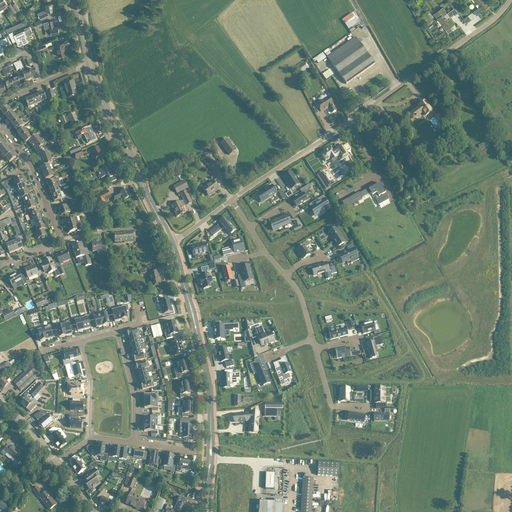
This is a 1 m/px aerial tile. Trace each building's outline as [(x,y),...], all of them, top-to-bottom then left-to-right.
[(490,5),(486,0),(473,0),(477,4),(480,2),(482,5),(474,11),(477,16),(490,5)] [(10,3),(8,5),(13,13),(16,12),(10,3)] [(49,15),(47,11),(54,10),(52,3),(45,5),(46,9),(37,13),(40,19),(49,15)] [(445,29),(448,33),(451,32),(451,31),(451,30),(451,29),(450,27),(455,24),(443,7),(433,14),(443,26),(445,25),(447,28),(445,29)] [(451,11),(454,16),(459,13),(455,7),(451,11)] [(48,22),(43,23),(46,33),(50,32),(51,35),(59,33),(57,27),(54,28),(52,21),(48,22)] [(12,32),(8,33),(10,38),(14,36),(16,41),(18,46),(23,44),(28,42),(26,37),(27,36),(26,34),(32,32),(29,27),(24,29),(24,30),(13,35),(12,32)] [(375,64),(360,43),(356,37),(327,58),(346,84),(375,64)] [(64,43),(55,45),(58,56),(67,54),(66,54),(65,54),(64,50),(65,50),(64,43)] [(324,60),(323,58),(319,62),(323,66),(329,60),(326,58),(324,60)] [(309,67),(305,62),(295,68),(298,72),(299,71),(300,73),(309,67)] [(8,67),(5,68),(8,75),(11,73),(10,71),(13,70),(10,64),(7,65),(8,67)] [(38,77),(34,69),(29,71),(33,79),(38,77)] [(33,79),(29,71),(22,75),(23,76),(27,85),(29,84),(28,81),(33,79)] [(23,76),(17,79),(20,86),(24,85),(25,86),(27,85),(23,76)] [(20,86),(17,79),(11,81),(15,90),(17,89),(16,88),(20,86)] [(15,90),(11,81),(9,82),(8,82),(4,80),(2,81),(4,86),(5,86),(8,92),(12,90),(12,91),(15,90)] [(72,80),(64,82),(66,90),(65,90),(68,99),(78,96),(75,87),(74,87),(72,80)] [(47,100),(43,93),(37,95),(40,103),(47,100)] [(457,93),(449,97),(452,103),(460,99),(457,93)] [(40,103),(37,95),(31,98),(34,105),(40,103)] [(336,110),(328,97),(327,98),(325,95),(323,96),(322,96),(320,97),(320,98),(318,100),(320,103),(316,105),(321,113),(328,109),(331,114),(336,110)] [(34,105),(31,98),(25,100),(28,108),(34,105)] [(432,111),(425,101),(420,105),(421,104),(422,105),(410,114),(414,119),(423,113),(425,116),(432,111)] [(11,111),(7,106),(0,111),(3,114),(1,115),(3,117),(11,111)] [(11,111),(3,117),(4,119),(6,118),(9,121),(15,116),(11,111)] [(79,123),(75,113),(68,116),(68,117),(65,118),(64,116),(61,117),(64,125),(70,122),(71,126),(79,123)] [(19,121),(15,116),(9,121),(11,124),(10,125),(11,127),(19,121)] [(23,126),(19,121),(11,127),(13,129),(14,128),(17,131),(23,126)] [(28,133),(24,128),(18,132),(20,136),(19,137),(21,139),(28,133)] [(92,133),(90,129),(76,136),(78,140),(84,137),(87,144),(95,140),(94,140),(90,134),(92,133)] [(32,138),(28,133),(21,139),(22,140),(23,139),(26,143),(28,141),(32,138)] [(32,146),(40,139),(38,136),(37,137),(35,135),(32,138),(28,141),(32,146)] [(43,153),(40,149),(44,147),(41,143),(42,142),(40,139),(32,146),(36,151),(38,155),(43,153)] [(227,139),(220,144),(230,156),(236,151),(227,139)] [(488,142),(479,146),(481,151),(490,147),(488,142)] [(324,153),(321,155),(325,162),(330,158),(331,161),(336,157),(339,155),(342,159),(348,155),(341,145),(335,149),(336,150),(333,151),(331,148),(327,151),(327,150),(323,152),(324,153)] [(101,152),(98,147),(91,151),(93,156),(93,157),(94,160),(93,161),(92,161),(92,163),(92,164),(93,165),(95,164),(105,159),(102,152),(101,152)] [(5,157),(13,151),(12,149),(10,151),(7,148),(1,153),(5,158),(5,157)] [(202,159),(210,169),(216,165),(210,156),(214,153),(211,149),(203,155),(205,157),(202,159)] [(487,150),(481,153),(483,158),(489,155),(487,150)] [(15,153),(13,151),(5,157),(5,158),(9,163),(16,158),(13,154),(15,153)] [(83,156),(81,151),(73,154),(75,159),(83,156)] [(49,154),(48,154),(47,152),(43,153),(38,155),(40,161),(50,157),(49,154)] [(51,161),(50,157),(40,161),(43,167),(48,165),(51,164),(50,161),(51,161)] [(51,171),(48,165),(43,167),(41,167),(42,171),(41,172),(41,174),(51,171)] [(106,170),(105,167),(97,172),(101,179),(107,175),(109,179),(110,179),(112,183),(117,180),(115,176),(117,175),(112,167),(106,170)] [(53,177),(51,171),(41,174),(42,176),(44,176),(45,180),(53,177)] [(323,172),(317,176),(326,190),(332,186),(323,172)] [(291,173),(284,178),(291,189),(299,184),(291,173)] [(14,184),(14,185),(14,187),(16,187),(26,183),(25,181),(25,180),(26,179),(26,178),(24,177),(22,178),(22,177),(21,177),(21,176),(15,178),(16,180),(14,180),(15,184),(14,184)] [(54,180),(47,183),(49,189),(57,186),(61,185),(58,179),(55,181),(54,180)] [(179,197),(181,196),(184,200),(171,206),(174,211),(175,210),(178,216),(177,217),(185,212),(182,206),(186,204),(186,206),(192,203),(186,192),(189,191),(189,190),(192,189),(189,183),(187,184),(185,181),(173,187),(177,194),(177,193),(179,197)] [(203,189),(208,195),(215,190),(216,192),(219,189),(213,181),(203,189)] [(450,181),(437,187),(439,191),(452,185),(450,181)] [(26,183),(16,187),(19,193),(26,190),(25,186),(26,185),(26,183)] [(372,188),(369,190),(370,192),(371,194),(372,196),(377,193),(380,198),(376,200),(379,205),(389,200),(388,198),(380,183),(372,188)] [(308,185),(302,189),(304,193),(311,189),(308,185)] [(57,186),(49,189),(52,196),(59,193),(57,186)] [(261,192),(257,195),(261,201),(265,199),(265,200),(277,193),(272,186),(263,191),(263,192),(263,191),(264,192),(262,193),(261,193),(262,193),(261,192)] [(131,197),(127,189),(120,192),(120,193),(114,196),(112,198),(114,202),(122,197),(124,201),(131,197)] [(20,196),(17,197),(18,200),(21,199),(23,198),(32,195),(31,192),(28,194),(26,190),(19,193),(20,196)] [(108,191),(99,195),(96,197),(101,207),(107,205),(104,199),(111,196),(108,191)] [(59,193),(52,196),(54,202),(61,199),(62,203),(68,200),(67,197),(65,198),(62,192),(59,193)] [(359,193),(342,203),(347,211),(353,207),(352,204),(362,198),(361,197),(359,193)] [(303,194),(292,200),(294,203),(295,204),(295,205),(297,207),(307,200),(303,194)] [(32,195),(23,198),(25,204),(33,202),(31,197),(33,197),(32,195)] [(318,203),(310,208),(312,212),(315,217),(321,213),(320,212),(324,209),(325,211),(330,208),(329,206),(322,196),(316,200),(318,203)] [(33,202),(25,204),(27,210),(26,211),(27,213),(35,210),(34,208),(35,208),(33,202)] [(69,205),(59,209),(61,216),(71,212),(69,205)] [(35,210),(27,213),(30,221),(42,216),(41,214),(40,215),(38,211),(36,212),(35,210)] [(80,223),(80,221),(77,222),(76,217),(78,217),(77,214),(68,217),(69,217),(70,220),(64,222),(64,224),(64,223),(66,222),(68,227),(80,223)] [(42,216),(30,221),(33,227),(35,226),(43,223),(42,219),(43,219),(42,216)] [(287,216),(270,223),(273,231),(290,223),(287,216)] [(217,226),(210,232),(213,236),(219,232),(223,228),(229,235),(235,230),(232,226),(233,226),(230,223),(225,218),(223,220),(222,221),(221,221),(222,221),(221,222),(221,221),(220,222),(221,222),(220,223),(219,222),(219,223),(220,223),(221,224),(218,227),(217,226)] [(43,223),(35,226),(37,232),(47,229),(46,226),(45,227),(43,223)] [(67,232),(67,233),(67,234),(74,232),(74,233),(83,230),(81,226),(80,223),(68,227),(69,233),(67,233),(67,232)] [(336,228),(329,232),(332,237),(331,238),(334,242),(337,246),(337,247),(345,242),(336,228)] [(37,232),(36,233),(38,239),(46,236),(45,232),(48,231),(47,229),(37,232)] [(136,242),(135,231),(123,232),(123,233),(114,234),(115,242),(124,241),(124,243),(136,242)] [(151,239),(150,232),(144,233),(145,238),(138,239),(139,246),(148,245),(148,247),(152,247),(152,244),(151,239)] [(23,248),(17,236),(14,237),(16,241),(13,243),(16,251),(23,248)] [(16,251),(13,243),(9,244),(7,240),(4,241),(9,254),(16,251)] [(244,251),(240,240),(232,242),(233,247),(225,250),(227,256),(244,251)] [(303,244),(304,246),(301,247),(300,248),(299,249),(298,250),(301,254),(300,254),(303,259),(310,255),(306,248),(310,245),(307,241),(303,244)] [(106,255),(106,247),(105,247),(101,247),(101,242),(92,243),(93,252),(97,252),(98,256),(106,255)] [(92,264),(88,248),(83,249),(82,243),(77,244),(72,245),(74,254),(75,254),(76,259),(83,257),(85,266),(92,264)] [(209,252),(206,243),(199,245),(199,244),(190,247),(193,256),(209,252)] [(357,257),(354,249),(355,249),(352,244),(347,247),(349,251),(347,252),(346,253),(345,252),(343,253),(344,254),(341,255),(339,256),(340,257),(343,263),(353,258),(354,261),(358,259),(357,257)] [(70,259),(67,252),(60,255),(60,254),(56,255),(60,265),(63,264),(62,262),(70,259)] [(42,269),(40,270),(39,270),(41,273),(44,272),(44,273),(47,271),(48,274),(55,271),(57,277),(60,276),(58,269),(54,260),(51,261),(50,259),(43,262),(44,264),(41,266),(42,269)] [(327,265),(326,264),(324,265),(324,263),(312,267),(314,275),(324,272),(324,273),(325,276),(329,275),(336,273),(335,266),(334,267),(331,267),(328,268),(327,268),(327,265)] [(242,275),(238,276),(241,285),(245,284),(244,282),(253,280),(249,265),(240,268),(242,275)] [(42,276),(41,273),(39,270),(40,270),(39,269),(36,270),(35,266),(34,266),(35,267),(30,269),(29,268),(25,270),(28,279),(38,275),(39,277),(42,276)] [(233,280),(229,266),(222,269),(225,282),(233,280)] [(209,278),(208,274),(207,271),(209,270),(208,267),(201,268),(202,272),(203,272),(204,275),(200,276),(201,280),(200,280),(201,285),(202,285),(203,289),(212,287),(211,283),(212,283),(210,277),(209,278)] [(158,277),(157,271),(148,273),(150,279),(151,279),(152,287),(161,286),(159,277),(158,277)] [(27,284),(23,274),(19,275),(18,273),(8,279),(12,286),(21,281),(24,285),(27,284)] [(47,304),(44,298),(35,302),(37,308),(47,304)] [(162,298),(156,299),(157,303),(160,303),(164,314),(172,312),(169,299),(163,301),(162,298)] [(129,311),(127,305),(118,307),(121,320),(127,319),(126,312),(129,311)] [(121,320),(118,307),(108,310),(110,316),(113,315),(115,322),(121,320)] [(19,310),(14,314),(15,316),(16,316),(21,314),(25,313),(28,312),(25,308),(22,309),(19,310)] [(12,309),(2,314),(5,321),(15,316),(14,314),(12,309)] [(107,317),(110,316),(108,310),(105,311),(106,312),(99,313),(103,326),(109,325),(107,317)] [(103,326),(99,313),(93,315),(93,314),(90,315),(91,321),(94,320),(96,328),(103,326)] [(90,329),(88,321),(91,321),(90,315),(80,317),(84,330),(90,329)] [(84,330),(80,317),(71,320),(73,326),(76,325),(78,332),(84,330)] [(70,326),(73,326),(71,320),(68,320),(68,322),(62,323),(66,336),(72,335),(70,326)] [(215,325),(214,325),(215,340),(224,339),(224,332),(233,331),(233,330),(238,329),(238,324),(237,324),(237,321),(233,321),(233,324),(219,325),(219,322),(215,322),(215,325)] [(168,332),(165,333),(166,339),(173,338),(172,335),(178,333),(175,322),(166,324),(168,332)] [(373,322),(361,325),(363,332),(364,332),(365,333),(363,333),(364,334),(373,331),(374,335),(380,333),(378,327),(374,328),(373,322)] [(66,336),(62,323),(56,325),(56,324),(53,325),(54,331),(57,330),(59,338),(66,336)] [(159,324),(150,326),(153,337),(162,334),(159,324)] [(51,331),(54,331),(53,325),(43,327),(47,340),(53,338),(51,331)] [(47,340),(43,327),(34,330),(35,335),(38,335),(40,342),(47,340)] [(347,335),(345,327),(329,332),(331,339),(347,335)] [(140,334),(139,329),(127,332),(128,337),(140,334)] [(249,329),(248,330),(252,348),(261,345),(261,346),(265,345),(269,344),(268,343),(269,343),(274,341),(273,338),(274,337),(273,336),(271,333),(266,335),(263,330),(260,331),(257,332),(259,336),(253,338),(249,329)] [(370,343),(366,344),(368,349),(370,359),(376,357),(378,357),(377,353),(375,346),(379,345),(378,343),(378,342),(382,340),(381,336),(369,339),(370,343)] [(180,341),(172,343),(175,357),(184,355),(180,341)] [(226,348),(218,350),(221,362),(226,361),(227,364),(225,365),(226,368),(233,366),(232,361),(229,361),(226,348)] [(350,356),(349,348),(335,350),(336,358),(350,356)] [(77,358),(75,351),(63,354),(65,361),(62,362),(64,366),(65,366),(74,364),(73,360),(73,359),(77,358)] [(147,359),(145,354),(133,357),(135,362),(147,359)] [(28,363),(22,369),(25,373),(14,383),(20,391),(38,375),(41,372),(36,366),(38,364),(37,362),(37,363),(33,358),(31,360),(28,363)] [(281,360),(273,364),(275,369),(279,367),(280,370),(279,371),(283,382),(292,378),(289,373),(291,372),(288,363),(283,365),(281,360)] [(188,373),(185,362),(184,362),(184,361),(179,363),(180,364),(179,364),(180,367),(177,368),(179,375),(178,375),(179,379),(185,377),(184,374),(188,373)] [(149,367),(148,362),(136,365),(137,370),(149,367)] [(255,362),(250,364),(252,371),(255,370),(262,386),(270,383),(263,365),(257,367),(255,362)] [(74,364),(65,366),(66,370),(70,369),(73,378),(82,376),(80,370),(81,370),(80,364),(76,366),(75,363),(74,364)] [(239,373),(223,374),(223,388),(228,388),(230,387),(230,383),(234,383),(234,384),(238,384),(238,380),(240,380),(239,373)] [(10,381),(10,380),(9,379),(10,379),(7,376),(4,380),(3,378),(0,381),(0,384),(4,388),(10,381)] [(25,397),(20,403),(30,412),(37,405),(33,402),(31,403),(29,400),(32,397),(34,398),(37,400),(41,396),(39,393),(44,388),(39,382),(38,383),(37,382),(27,392),(23,396),(25,397)] [(76,382),(68,382),(68,386),(69,385),(70,390),(69,393),(71,393),(71,395),(76,395),(76,394),(83,394),(83,389),(83,386),(79,386),(79,385),(79,383),(76,383),(76,382)] [(154,387),(153,382),(141,385),(142,390),(154,387)] [(189,394),(188,383),(187,383),(187,382),(182,383),(182,384),(181,384),(181,388),(179,388),(180,398),(186,398),(186,394),(189,394)] [(381,388),(374,388),(374,399),(374,404),(376,404),(377,404),(377,408),(386,408),(386,402),(385,402),(385,398),(383,398),(383,393),(385,393),(385,390),(385,388),(381,388)] [(349,389),(341,389),(341,401),(349,401),(349,402),(353,402),(353,393),(349,393),(349,389)] [(158,402),(157,392),(151,392),(151,395),(144,395),(144,402),(158,402)] [(226,399),(227,407),(227,406),(239,406),(239,398),(235,398),(235,396),(235,395),(235,393),(230,392),(230,396),(227,396),(228,396),(228,399),(226,399)] [(70,402),(70,411),(82,412),(83,403),(78,403),(78,400),(72,399),(72,402),(70,402)] [(158,411),(158,402),(144,402),(144,409),(152,408),(152,411),(158,411)] [(191,414),(191,403),(190,403),(190,402),(185,402),(185,403),(184,403),(184,407),(182,407),(182,418),(188,418),(188,414),(191,414)] [(270,409),(265,409),(265,416),(277,416),(277,410),(283,410),(283,403),(270,403),(270,409)] [(385,413),(374,413),(374,418),(374,421),(374,422),(387,421),(387,420),(387,414),(387,413),(389,413),(389,409),(384,409),(385,413)] [(52,422),(48,417),(46,418),(40,412),(37,414),(39,416),(36,419),(42,425),(42,426),(41,427),(43,429),(44,430),(52,422)] [(347,420),(364,423),(365,416),(365,415),(348,412),(348,413),(349,413),(348,420),(347,420)] [(257,432),(259,413),(250,413),(250,414),(247,414),(234,415),(235,422),(248,421),(250,421),(249,432),(257,432)] [(157,425),(158,416),(152,415),(151,419),(144,418),(144,425),(157,425)] [(78,421),(78,417),(73,416),(72,420),(71,420),(70,428),(76,429),(76,428),(81,429),(82,422),(78,421)] [(180,420),(180,428),(183,428),(183,438),(192,438),(192,434),(192,431),(192,425),(190,425),(190,421),(180,420)] [(157,435),(157,425),(144,425),(144,432),(151,432),(151,435),(157,435)] [(66,443),(59,433),(61,431),(60,429),(53,428),(49,431),(52,436),(52,437),(55,441),(53,441),(59,449),(66,443)] [(97,445),(95,456),(101,457),(100,461),(107,462),(107,455),(104,454),(104,453),(105,453),(105,450),(104,450),(105,446),(97,445)] [(19,452),(13,447),(13,446),(11,449),(8,446),(3,451),(0,453),(4,457),(5,456),(13,463),(12,464),(15,467),(18,464),(24,457),(19,453),(20,452),(19,452)] [(109,453),(108,458),(112,459),(112,460),(119,461),(121,449),(121,448),(114,447),(113,453),(109,453)] [(119,461),(119,462),(126,463),(126,461),(130,461),(131,457),(126,456),(127,450),(121,449),(119,461)] [(131,457),(130,458),(131,459),(131,458),(144,459),(144,460),(145,460),(146,455),(144,454),(144,451),(141,451),(135,450),(134,453),(131,453),(131,457)] [(157,460),(158,454),(150,453),(148,465),(158,466),(158,460),(157,460)] [(172,466),(173,456),(165,455),(164,467),(171,468),(170,473),(174,473),(175,466),(172,466)] [(78,475),(85,469),(77,458),(77,459),(75,456),(69,460),(71,463),(70,464),(78,475)] [(192,468),(193,460),(180,458),(180,459),(178,459),(177,471),(181,472),(182,471),(182,467),(188,467),(187,470),(192,471),(192,468)] [(318,463),(318,464),(318,476),(337,477),(338,464),(318,463)] [(86,481),(84,483),(89,490),(92,487),(93,488),(96,485),(99,482),(98,481),(96,478),(97,477),(96,477),(98,475),(96,472),(95,470),(94,470),(92,468),(87,472),(89,474),(86,476),(86,477),(84,478),(86,481)] [(274,490),(275,473),(266,473),(265,489),(274,490)] [(136,480),(131,478),(131,479),(127,477),(124,485),(128,486),(127,487),(132,489),(136,480)] [(310,511),(313,479),(302,478),(300,511),(310,511)] [(43,495),(38,487),(33,490),(39,498),(40,497),(50,511),(57,504),(47,492),(43,495)] [(100,493),(96,498),(101,500),(100,504),(109,508),(112,502),(108,500),(110,495),(105,493),(106,491),(101,487),(98,491),(100,493)] [(160,511),(166,495),(160,493),(154,509),(160,511)] [(130,494),(126,504),(143,511),(147,501),(130,494)] [(163,509),(161,511),(180,511),(184,505),(185,506),(188,500),(180,497),(178,503),(174,511),(168,509),(169,507),(165,505),(163,509)] [(259,502),(258,511),(282,511),(283,505),(282,505),(282,501),(278,500),(273,500),(273,502),(272,502),(259,502)] [(0,508),(6,511),(10,506),(1,501),(0,502),(0,508)]
